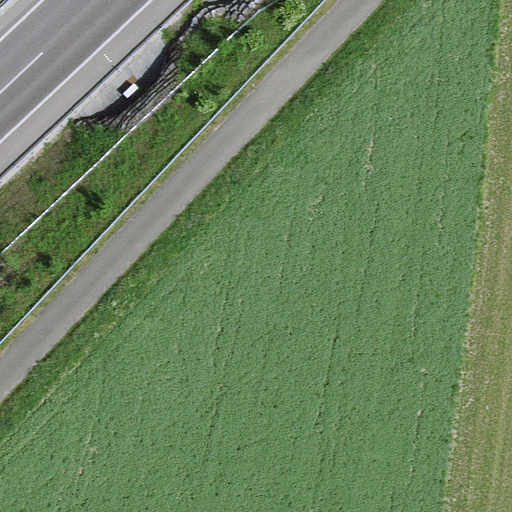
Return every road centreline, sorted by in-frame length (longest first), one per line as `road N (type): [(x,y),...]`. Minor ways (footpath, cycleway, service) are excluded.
road 1 (unclassified): [(0,379),(361,0)]
road 2 (motorway): [(0,92),(97,0)]
